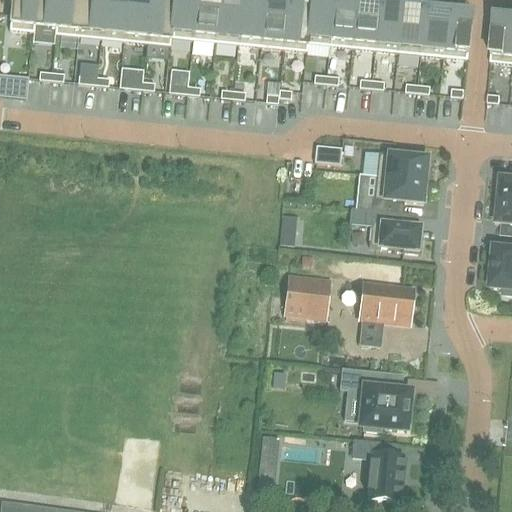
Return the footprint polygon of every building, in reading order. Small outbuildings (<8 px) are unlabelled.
[(9,33),(33,36),(36,0),(8,0),(8,4),(12,5),(9,33)] [(55,38),(56,38),(59,0),(36,0),(33,36),(34,36),(35,28),(55,31),(55,38)] [(82,0),(59,0),(56,38),(78,40),(82,0)] [(82,0),(78,40),(101,42),(105,0),(82,0)] [(128,0),(105,0),(101,42),(124,45),(128,0)] [(138,0),(128,0),(124,45),(146,47),(151,1),(138,0)] [(171,41),(192,44),(196,0),(173,0),(173,3),(174,4),(171,41)] [(220,0),(218,0),(196,0),(192,44),(215,46),(220,0)] [(215,46),(238,48),(242,2),(220,0),(215,46)] [(151,1),(146,47),(170,49),(171,41),(174,4),(173,3),(151,1)] [(307,48),(311,1),(310,1),(309,9),(288,7),(284,46),(307,48)] [(334,4),(311,1),(307,48),(308,48),(308,40),(330,42),(334,4)] [(238,48),(260,51),(265,5),(242,2),(238,48)] [(329,49),(352,52),(356,6),(334,4),(330,42),(329,49)] [(288,7),(265,5),(260,51),(283,53),(288,7)] [(352,52),(375,54),(379,8),(356,6),(352,52)] [(402,11),(379,8),(375,54),(397,56),(398,49),(402,11)] [(425,13),(402,10),(402,11),(398,49),(421,51),(425,13)] [(447,15),(425,13),(420,59),(443,61),(447,15)] [(447,15),(443,61),(466,63),(471,17),(447,15)] [(490,66),(511,67),(511,21),(494,20),(490,66)] [(39,83),(51,84),(52,76),(40,75),(39,83)] [(51,84),(63,86),(64,77),(52,76),(51,84)] [(314,78),(314,86),(325,88),(326,80),(314,78)] [(96,89),(97,81),(79,79),(78,87),(96,89)] [(16,101),(26,102),(28,82),(18,80),(16,101)] [(326,80),(325,88),(338,89),(338,81),(326,80)] [(97,81),(96,89),(108,90),(109,82),(97,81)] [(359,91),(371,92),(372,84),(360,83),(359,91)] [(123,92),(142,94),(142,85),(124,84),(123,92)] [(384,85),(372,84),(371,92),(383,93),(384,85)] [(154,87),(142,85),(142,94),(154,95),(154,87)] [(172,96),(187,98),(188,90),(170,88),(169,96),(172,96)] [(416,97),(417,89),(405,88),(404,96),(416,97)] [(417,89),(416,97),(428,98),(429,90),(417,89)] [(200,91),(188,90),(187,98),(199,99),(200,91)] [(450,92),(450,100),(462,101),(463,93),(450,92)] [(220,102),(232,103),(233,95),(221,93),(220,102)] [(279,93),(278,102),(290,103),(291,95),(279,93)] [(233,95),(232,103),(244,104),(245,96),(233,95)] [(266,98),(266,106),(278,107),(278,99),(266,98)] [(487,106),(499,107),(500,99),(488,98),(487,106)] [(467,120),(467,105),(440,104),(440,119),(467,120)] [(314,165),(340,168),(341,152),(316,149),(314,165)] [(378,156),(376,179),(428,184),(429,170),(426,169),(427,161),(378,156)] [(426,199),(428,184),(376,179),(374,201),(372,201),(371,214),(396,216),(397,204),(404,205),(422,207),(423,199),(426,199)] [(497,189),(495,203),(511,205),(511,182),(501,181),(500,189),(497,189)] [(496,226),(501,227),(511,228),(511,205),(495,203),(494,218),(497,219),(496,226)] [(371,214),(366,213),(365,227),(371,227),(371,230),(369,250),(402,253),(401,256),(421,258),(422,242),(419,242),(420,231),(416,230),(395,228),(396,216),(371,214)] [(511,252),(493,250),(489,291),(503,292),(502,298),(511,298),(511,252)] [(326,323),(330,283),(289,278),(284,318),(326,323)] [(363,323),(382,325),(409,328),(413,293),(363,287),(359,323),(363,323)] [(407,423),(410,394),(382,392),(383,376),(341,371),(339,393),(363,396),(359,430),(397,433),(398,422),(407,423)] [(398,459),(399,447),(373,444),(372,458),(367,502),(399,505),(404,460),(398,459)]
